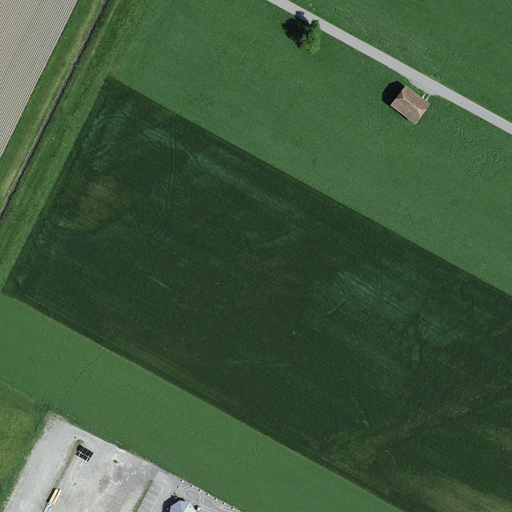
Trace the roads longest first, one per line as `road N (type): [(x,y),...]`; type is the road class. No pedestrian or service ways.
road 1 (track): [(122,0),(0,248)]
road 2 (unclassified): [(277,0),(511,129)]
